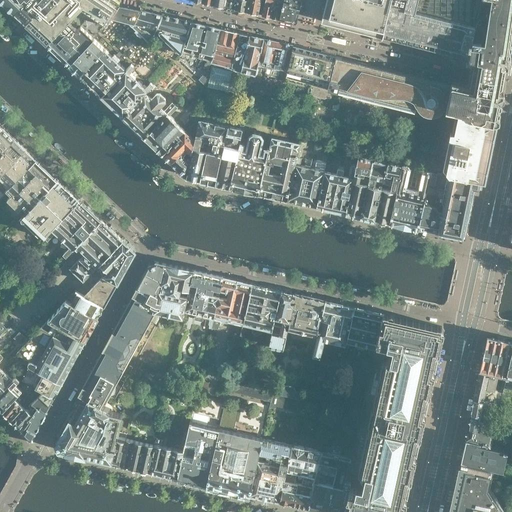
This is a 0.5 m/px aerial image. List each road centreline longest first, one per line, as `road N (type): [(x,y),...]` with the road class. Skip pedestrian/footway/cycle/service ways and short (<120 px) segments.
road 1 (residential): [(485,253),(182,184),(0,11)]
road 2 (residential): [(147,250),(470,320)]
road 3 (residential): [(299,511),(36,451)]
road 4 (residential): [(36,451),(147,250)]
road 5 (residential): [(0,113),(147,250)]
road 6 (residential): [(464,348),(428,508)]
road 7 (residential): [(318,39),(471,76)]
